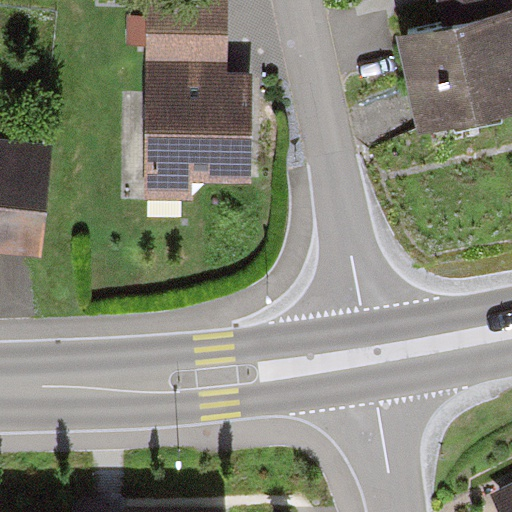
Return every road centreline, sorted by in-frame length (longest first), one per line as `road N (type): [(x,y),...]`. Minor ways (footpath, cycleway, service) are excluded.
road 1 (residential): [(369,364),(297,0)]
road 2 (secondary): [(0,381),(369,364)]
road 3 (residential): [(369,364),(394,511)]
road 4 (secondary): [(369,364),(511,340)]
